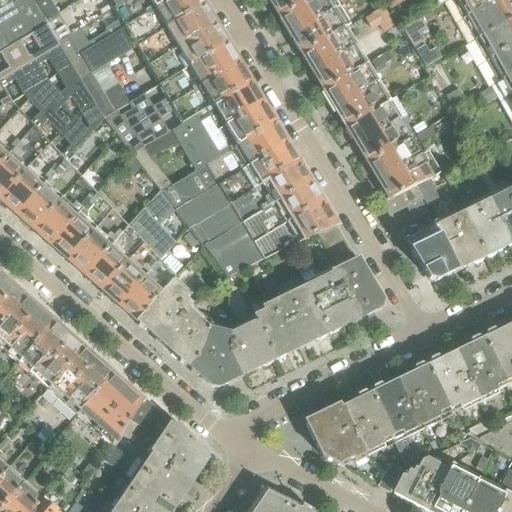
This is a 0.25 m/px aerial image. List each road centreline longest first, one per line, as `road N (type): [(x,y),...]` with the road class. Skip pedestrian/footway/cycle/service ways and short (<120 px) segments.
road 1 (residential): [(424,337),(224,0)]
road 2 (residential): [(247,448),(0,238)]
road 3 (residential): [(247,448),(251,422),(424,337)]
road 4 (residential): [(370,511),(247,448)]
